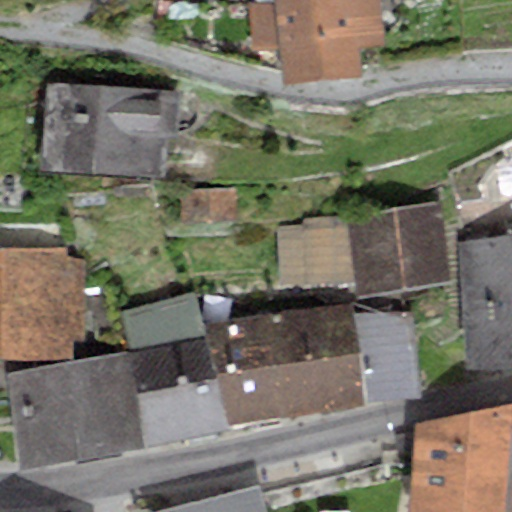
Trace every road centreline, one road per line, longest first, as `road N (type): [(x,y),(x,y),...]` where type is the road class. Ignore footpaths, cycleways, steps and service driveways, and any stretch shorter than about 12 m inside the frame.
road 1 (track): [(511,71),(276,91),(131,49),(0,30)]
road 2 (secondary): [(78,492),(511,390)]
